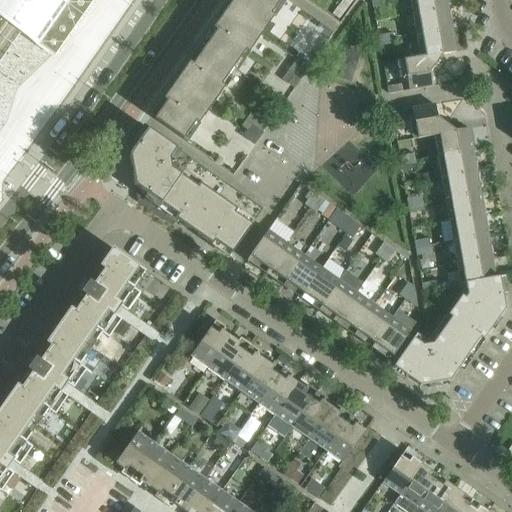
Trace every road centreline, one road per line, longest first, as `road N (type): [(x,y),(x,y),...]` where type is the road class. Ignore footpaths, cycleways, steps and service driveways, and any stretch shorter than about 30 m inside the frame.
road 1 (residential): [(399,416),(115,207)]
road 2 (tertiary): [(0,258),(189,0)]
road 3 (tertiary): [(160,0),(0,222)]
road 4 (residential): [(0,371),(115,207)]
